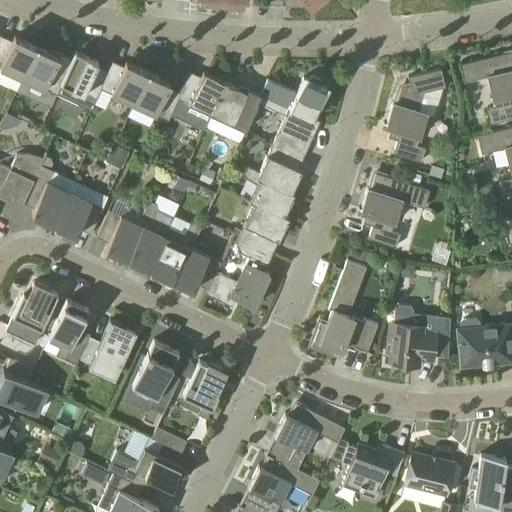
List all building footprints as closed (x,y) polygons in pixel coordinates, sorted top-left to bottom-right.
[(118,42),(131,53),(141,42),(127,31),(118,42)] [(0,67),(22,78),(37,46),(14,35),(12,40),(1,35),(0,36),(0,67)] [(72,58),(59,52),(58,55),(37,46),(22,78),(57,94),(62,83),(60,83),(72,58)] [(511,50),(460,64),(464,82),(487,76),(492,95),(490,96),(490,97),(492,96),(495,107),(486,109),(489,123),(511,117),(511,50)] [(107,72),(106,71),(96,66),(98,62),(75,51),(72,58),(60,83),(62,83),(96,99),(101,88),(100,88),(107,72)] [(133,103),(148,71),(126,61),(124,66),(111,60),(106,71),(107,72),(100,88),(101,88),(133,103)] [(425,91),(445,86),(441,68),(408,76),(409,84),(400,87),(395,103),(392,102),(386,122),(384,121),(383,123),(390,125),(386,137),(387,137),(396,139),(392,152),(421,161),(425,147),(416,144),(420,134),(422,135),(422,134),(420,133),(427,113),(418,110),(425,91)] [(210,113),(225,81),(203,71),(201,76),(188,70),(179,91),(180,92),(177,98),(178,98),(210,113)] [(180,92),(179,91),(168,87),(171,82),(148,71),(133,103),(168,120),(178,98),(177,98),(180,92)] [(273,142),(303,157),(316,127),(311,125),(315,118),(312,117),(326,87),(322,85),(321,82),(320,79),(317,77),(314,76),(310,76),(308,79),(303,77),(296,92),(267,78),(260,93),(260,94),(257,102),(285,115),(273,142)] [(260,94),(260,93),(260,94),(248,88),(246,91),(225,81),(210,113),(245,129),(257,102),(260,94)] [(7,113),(0,123),(0,126),(4,129),(17,125),(20,119),(7,113)] [(511,126),(477,135),(481,153),(504,147),(509,166),(507,167),(507,168),(509,168),(511,178),(503,180),(506,194),(511,192),(511,126)] [(143,144),(140,150),(150,155),(155,145),(149,142),(143,144)] [(297,168),(303,157),(273,142),(259,171),(257,176),(291,192),(291,191),(301,170),(297,168)] [(105,162),(121,169),(129,151),(113,144),(105,162)] [(40,164),(41,164),(45,155),(46,151),(45,151),(42,158),(38,156),(30,154),(25,154),(16,154),(10,168),(0,163),(0,191),(22,201),(21,204),(40,164)] [(45,155),(41,164),(50,169),(52,164),(49,157),(45,155)] [(53,170),(50,169),(41,164),(40,164),(21,204),(22,204),(23,202),(34,207),(31,212),(54,223),(69,191),(48,181),(53,170)] [(257,176),(259,171),(247,166),(244,173),(246,178),(257,183),(249,200),(254,202),(254,201),(284,215),(284,214),(294,193),(291,191),(291,192),(257,176)] [(424,207),(429,189),(375,172),(370,188),(367,187),(361,207),(359,207),(358,208),(365,210),(361,222),(362,223),(362,222),(371,225),(367,237),(396,246),(400,233),(391,230),(395,220),(397,220),(397,219),(395,218),(401,200),(424,207)] [(178,188),(183,191),(188,181),(178,176),(176,181),(178,188)] [(194,194),(198,184),(190,180),(185,190),(194,194)] [(90,234),(103,207),(69,191),(54,223),(76,233),(78,228),(90,234)] [(169,227),(168,226),(152,219),(157,208),(155,203),(148,200),(141,215),(145,217),(142,225),(128,257),(149,267),(169,227)] [(241,230),(239,235),(273,251),(289,217),(284,214),(284,215),(254,201),(254,202),(241,230)] [(142,225),(108,209),(96,236),(108,242),(105,246),(128,257),(142,225)] [(186,245),(187,246),(190,238),(194,240),(202,225),(195,221),(189,223),(184,234),(169,227),(149,267),(171,277),(186,245)] [(234,227),(232,232),(239,235),(241,230),(234,227)] [(239,235),(236,240),(236,241),(240,252),(249,256),(237,281),(216,271),(215,271),(207,288),(206,288),(204,293),(232,306),(233,304),(230,303),(233,297),(253,306),(269,272),(264,270),(273,251),(239,235)] [(215,271),(216,271),(220,261),(187,246),(186,245),(171,277),(193,288),(196,283),(206,288),(207,288),(215,271)] [(366,351),(377,323),(364,317),(363,320),(353,316),(354,314),(353,313),(352,315),(348,314),(366,266),(347,259),(328,308),(329,308),(332,309),(326,323),(320,320),(310,344),(329,352),(332,346),(339,349),(338,351),(339,352),(342,345),(354,350),(354,348),(354,346),(366,351)] [(21,295),(8,323),(8,324),(17,329),(21,319),(41,328),(58,293),(49,289),(50,288),(34,281),(26,297),(21,295)] [(75,364),(78,358),(89,335),(89,333),(79,329),(88,308),(66,298),(48,337),(61,343),(55,354),(75,364)] [(394,307),(392,321),(390,321),(388,340),(391,341),(389,362),(398,363),(400,365),(407,366),(409,364),(419,365),(420,359),(445,362),(449,322),(436,320),(435,330),(423,328),(423,325),(411,323),(413,309),(410,305),(398,304),(394,307)] [(460,366),(511,361),(511,334),(511,322),(479,325),(479,321),(475,317),(463,318),(459,322),(460,327),(457,328),(460,366)] [(78,358),(89,363),(88,365),(114,378),(136,330),(110,318),(99,340),(89,335),(78,358)] [(183,332),(150,320),(145,335),(178,347),(183,332)] [(131,386),(153,396),(148,407),(163,413),(179,377),(168,372),(179,350),(154,339),(131,386)] [(5,369),(28,380),(33,368),(10,357),(5,369)] [(202,404),(198,413),(207,417),(221,388),(216,386),(223,369),(208,362),(207,363),(199,359),(182,394),(202,404)] [(28,380),(5,369),(3,368),(0,374),(0,382),(1,383),(0,385),(0,395),(36,412),(47,389),(28,380)] [(316,431),(337,441),(344,426),(296,402),(289,414),(285,412),(274,434),(280,437),(277,444),(275,443),(269,454),(265,451),(264,452),(297,469),(297,468),(316,431)] [(0,445),(8,450),(17,431),(7,424),(12,413),(13,412),(0,406),(0,445)] [(65,425),(61,434),(69,438),(73,430),(65,425)] [(181,451),(186,440),(157,426),(151,437),(181,451)] [(74,439),(70,451),(82,454),(84,446),(82,441),(74,439)] [(396,474),(404,452),(383,444),(380,451),(357,443),(355,447),(347,444),(341,461),(349,464),(342,484),(375,496),(384,470),(396,474)] [(8,450),(0,445),(0,474),(2,476),(13,452),(8,450)] [(44,445),(37,461),(53,468),(60,452),(44,445)] [(138,459),(116,448),(107,468),(113,471),(113,472),(118,475),(143,486),(148,475),(171,486),(181,465),(144,447),(143,448),(144,448),(138,459)] [(319,479),(297,468),(297,469),(264,452),(264,453),(268,456),(263,466),(258,464),(247,486),(254,490),(250,496),(249,495),(248,497),(243,506),(238,503),(238,504),(252,511),(274,511),(289,483),(312,494),(319,479)] [(446,493),(453,462),(412,452),(404,483),(446,493)] [(497,511),(511,511),(511,463),(504,462),(505,457),(480,453),(478,468),(472,467),(467,488),(474,490),(473,499),(499,503),(497,511)] [(108,472),(101,469),(96,481),(103,484),(108,472)] [(143,486),(118,475),(113,472),(103,492),(115,497),(109,510),(112,511),(155,511),(158,507),(138,497),(143,486)] [(452,511),(454,504),(443,501),(440,511),(452,511)] [(32,511),(35,506),(26,502),(20,511),(32,511)]
